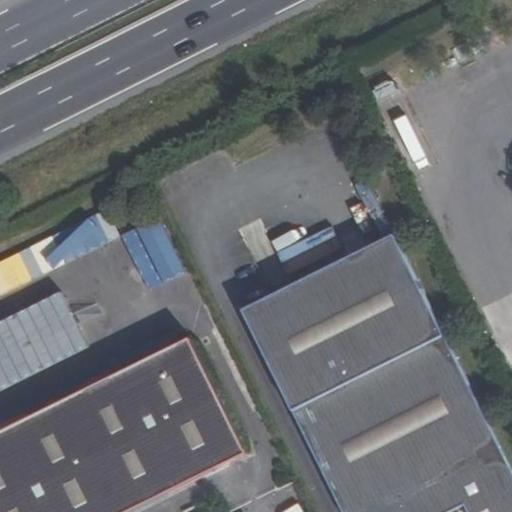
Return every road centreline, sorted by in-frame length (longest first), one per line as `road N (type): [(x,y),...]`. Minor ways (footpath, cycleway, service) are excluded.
road 1 (motorway): [(0,124),(245,0)]
road 2 (unknown): [(511,266),(477,163),(489,95),(511,68)]
road 3 (unknown): [(295,432),(143,511)]
